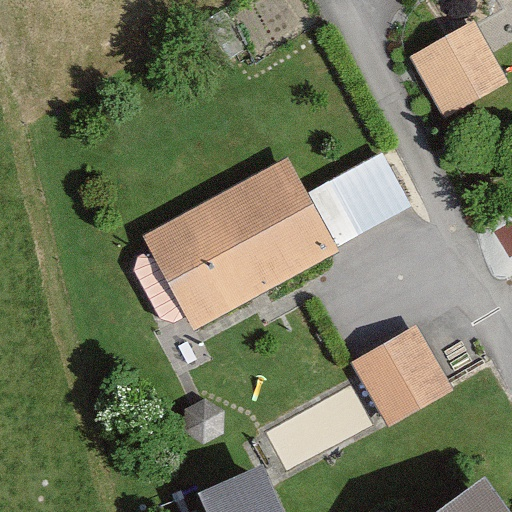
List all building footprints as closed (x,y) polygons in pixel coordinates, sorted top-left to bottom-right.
[(511,79),(484,22),(413,56),(444,119),(511,86),(511,79)] [(292,158),(142,238),(194,335),(421,215),(390,156),(313,197),(292,158)] [(421,327),(353,366),(388,427),(456,389),(421,327)] [(280,511),(264,474),(197,509),(198,511),(280,511)] [(511,511),(488,479),(442,511),(511,511)]
